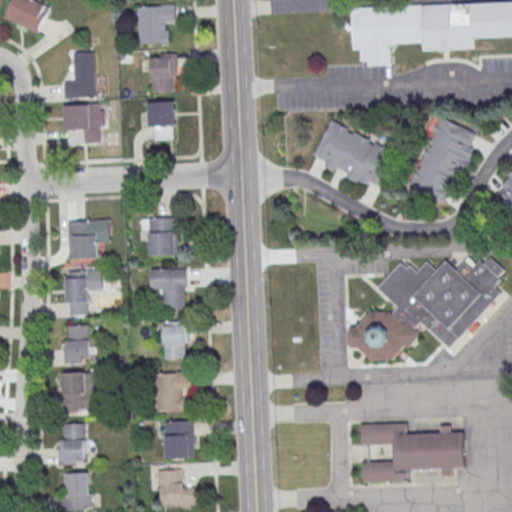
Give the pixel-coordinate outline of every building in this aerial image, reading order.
[(12,0),(4,18),(39,34),(51,7),(36,0),(12,0)] [(353,8),(511,1),(511,36),(476,38),(477,49),(424,51),(423,43),(392,44),(392,65),(368,66),(368,60),(361,60),(361,49),(354,49),(353,8)] [(174,5),(139,6),(140,44),(169,43),(169,24),(175,24),(174,5)] [(96,97),(95,52),(73,52),(74,81),(65,81),(65,97),(96,97)] [(178,54),(151,54),(151,91),(178,91),(178,54)] [(149,139),(175,139),(175,101),(149,101),(149,139)] [(65,143),(104,142),(103,103),(64,105),(65,143)] [(480,133),(439,116),(407,193),(448,210),(480,133)] [(380,191),(401,147),(370,132),(367,137),(331,120),(313,159),(380,191)] [(511,174),(491,194),(511,216),(511,174)] [(150,218),(151,256),(179,255),(178,217),(150,218)] [(69,222),(71,259),(100,258),(99,243),(112,242),(111,220),(69,222)] [(379,288),(402,263),(408,267),(411,264),(418,271),(428,261),(438,270),(447,260),(457,270),(469,257),(476,263),(480,259),(485,263),(492,257),(506,270),(499,276),(502,279),(495,286),(502,293),(451,348),(422,322),(416,328),(419,331),(419,338),(410,348),(407,346),(393,360),(373,361),(359,347),(353,348),(350,345),(349,330),(352,327),(358,327),(371,312),(392,311),(393,313),(399,307),(379,288)] [(69,270),(69,278),(68,278),(69,303),(71,303),(72,315),(89,314),(89,302),(91,302),(90,290),(103,289),(103,269),(69,270)] [(152,270),(152,289),(164,289),(164,308),(186,308),(186,287),(188,287),(187,269),(152,270)] [(165,321),(166,359),(194,358),(193,320),(165,321)] [(64,362),(90,362),(90,325),(64,325),(64,362)] [(157,374),(158,412),(188,411),(187,397),(183,397),(183,389),(193,389),(192,371),(178,372),(178,373),(157,374)] [(62,374),(63,412),(91,411),(90,373),(62,374)] [(166,421),(167,459),(196,458),(194,420),(166,421)] [(59,425),(60,463),(88,462),(87,424),(59,425)] [(363,425),(408,424),(408,435),(442,434),(442,426),(453,426),(453,433),(465,433),(466,468),(454,469),(454,476),(443,476),(443,469),(410,470),(410,482),(365,483),(364,462),(397,461),(397,444),(364,445),(363,425)] [(158,470),(158,507),(196,507),(196,486),(184,486),(184,470),(158,470)] [(62,473),(64,511),(92,510),(91,472),(62,473)]
